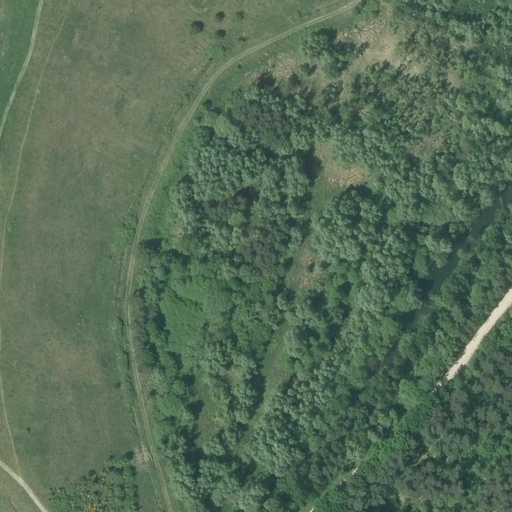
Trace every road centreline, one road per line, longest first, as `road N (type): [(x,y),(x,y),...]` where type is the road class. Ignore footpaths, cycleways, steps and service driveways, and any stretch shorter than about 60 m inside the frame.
road 1 (track): [(358,0),(229,64),(184,123),(153,190),(135,248),(128,353),(168,511)]
road 2 (track): [(511,296),(305,511)]
